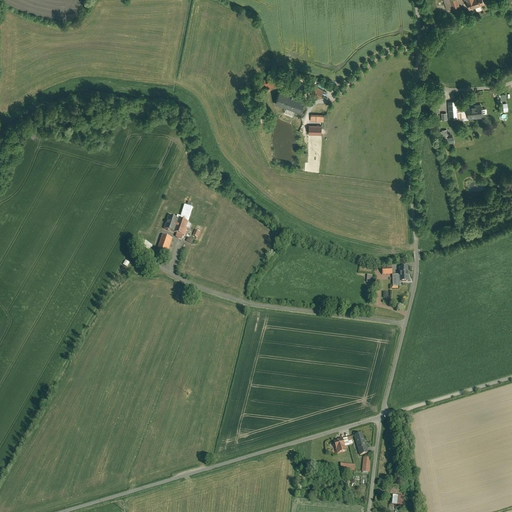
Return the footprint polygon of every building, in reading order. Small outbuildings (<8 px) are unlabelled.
[(438,0),(436,1),(440,12),(448,9),(450,13),(454,11),(455,14),(462,11),(460,4),(468,2),(467,0),(438,0)] [(467,0),(468,2),(471,9),(477,7),(486,4),(485,0),(467,0)] [(272,90),(276,84),(272,81),(268,86),(272,90)] [(255,95),(261,99),(268,87),(263,84),(255,95)] [(332,94),(315,85),(310,94),(327,103),(332,94)] [(301,113),(305,101),(282,92),(277,104),(301,113)] [(458,102),(449,103),(450,120),(459,119),(458,107),(458,102)] [(468,106),(468,107),(469,119),(483,118),(482,105),(477,105),(477,107),(473,107),(472,106),(468,106)] [(468,107),(458,107),(459,119),(459,120),(469,119),(468,107)] [(325,114),(312,114),(312,123),(325,123),(325,114)] [(323,126),(310,126),(310,136),(322,136),(323,126)] [(180,221),(189,224),(194,209),(186,206),(180,221)] [(172,233),(175,234),(179,220),(169,217),(165,230),(169,232),(172,233)] [(190,225),(190,224),(189,224),(180,221),(179,220),(175,234),(178,235),(184,237),(185,237),(188,229),(190,225)] [(202,234),(196,231),(193,237),(199,240),(202,234)] [(169,254),(174,241),(164,237),(159,250),(169,254)] [(150,254),(154,248),(145,241),(138,251),(147,257),(150,254)] [(394,275),(394,276),(401,275),(401,268),(401,265),(393,265),(393,269),(394,275)] [(410,282),(410,268),(401,268),(401,275),(402,282),(404,282),(404,283),(408,283),(407,282),(410,282)] [(402,282),(401,275),(394,276),(394,287),(402,287),(402,282)] [(364,434),(352,438),(355,446),(357,453),(359,452),(361,458),(371,455),(364,434)] [(344,440),(346,448),(355,446),(352,438),(344,440)] [(344,440),(335,442),(339,456),(348,453),(346,448),(344,440)] [(371,474),(372,460),(364,459),(362,473),(371,474)] [(357,466),(342,464),(341,470),(356,472),(357,466)]
